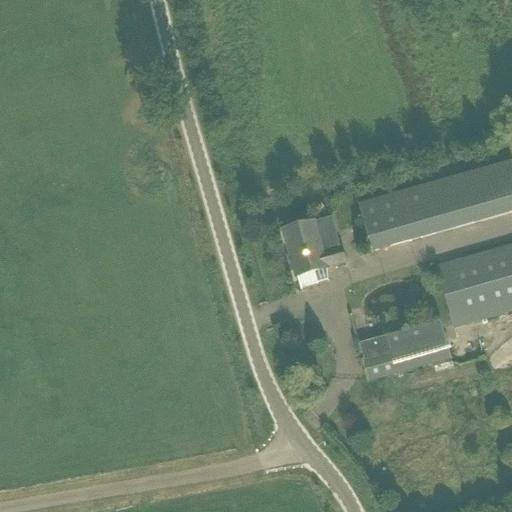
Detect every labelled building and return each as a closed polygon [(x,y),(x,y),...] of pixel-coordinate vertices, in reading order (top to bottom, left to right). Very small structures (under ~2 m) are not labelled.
[(357,204),(372,254),(511,214),(511,165),(511,161),(357,204)] [(296,278),(297,277),(301,289),(317,284),(314,273),(345,263),(332,218),(283,232),(290,257),(288,260),(291,270),(295,272),(296,278)] [(511,246),(437,267),(454,329),(511,312),(511,246)] [(358,345),(368,382),(451,359),(441,322),(387,336),(387,337),(358,345)] [(451,361),(434,366),(436,373),(453,369),(451,361)]
